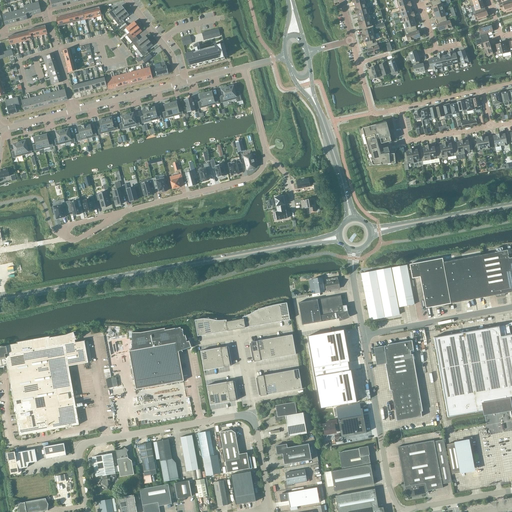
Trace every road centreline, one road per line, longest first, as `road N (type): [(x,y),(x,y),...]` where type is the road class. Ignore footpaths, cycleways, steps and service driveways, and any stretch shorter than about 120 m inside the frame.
road 1 (tertiary): [(0,299),(339,238)]
road 2 (unclassified): [(269,509),(255,423),(239,415),(86,444),(78,457),(88,511)]
road 3 (residential): [(55,229),(246,179),(266,155)]
road 4 (unclassified): [(399,511),(364,335)]
road 5 (unclassified): [(364,335),(511,308)]
road 6 (tertiary): [(370,231),(511,206)]
